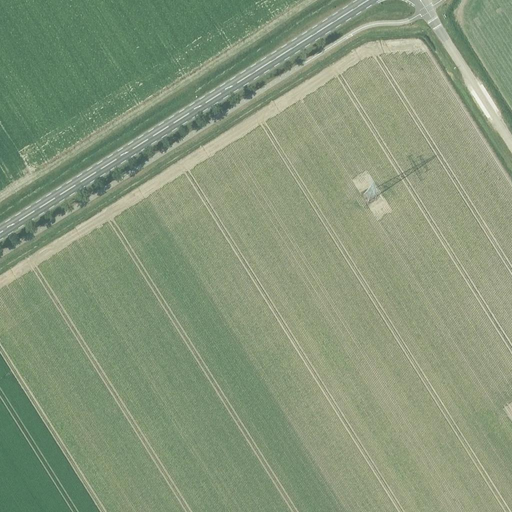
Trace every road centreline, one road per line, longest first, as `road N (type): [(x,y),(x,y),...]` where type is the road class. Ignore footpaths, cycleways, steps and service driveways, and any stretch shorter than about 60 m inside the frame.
road 1 (secondary): [(0,232),(368,0)]
road 2 (unclassified): [(511,146),(425,10)]
